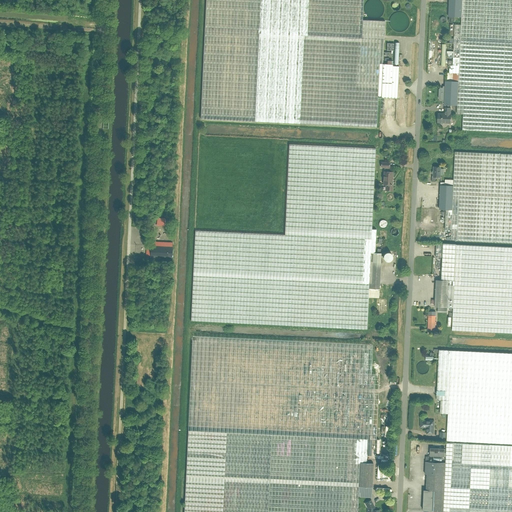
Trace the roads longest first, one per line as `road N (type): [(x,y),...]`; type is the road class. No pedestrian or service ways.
road 1 (unclassified): [(81,511),(105,0)]
road 2 (unclassified): [(399,511),(423,0)]
road 3 (unclassified): [(127,268),(140,0)]
road 4 (track): [(118,511),(127,268)]
